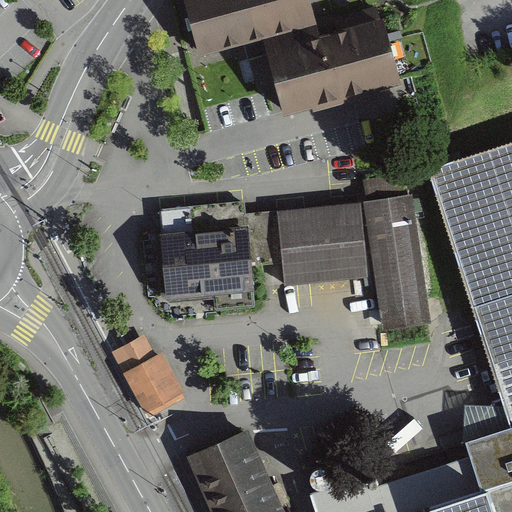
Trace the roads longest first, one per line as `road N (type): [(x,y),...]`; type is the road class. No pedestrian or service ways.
road 1 (primary): [(151,511),(54,338),(34,318)]
road 2 (secondary): [(10,241),(66,173),(77,87)]
